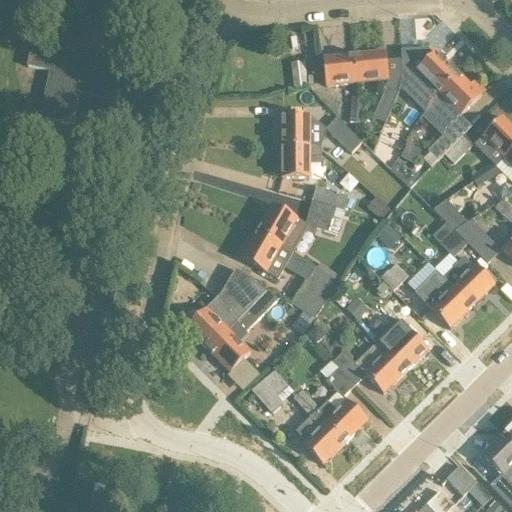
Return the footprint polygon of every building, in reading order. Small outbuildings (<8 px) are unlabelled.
[(71,19),(67,39),(67,42),(33,35),(26,69),(48,74),(39,120),(72,127),(79,96),(113,103),(120,69),(97,64),(101,50),(126,55),(133,21),(106,15),(104,26),(71,19)] [(399,85),(398,91),(424,116),(426,111),(430,107),(429,105),(458,77),(435,54),(432,57),(426,51),(399,52),(399,63),(400,75),(399,85)] [(385,55),(353,58),(356,87),(388,84),(385,55)] [(325,90),(356,87),(353,58),(322,61),(325,90)] [(307,90),(304,64),(290,67),(294,93),(307,90)] [(430,107),(426,111),(445,132),(441,137),(443,138),(427,153),(437,163),(444,157),(444,158),(463,139),(452,127),(480,99),(458,77),(429,105),(430,107)] [(372,121),(384,125),(397,95),(385,90),(372,121)] [(350,112),(361,114),(362,101),(351,99),(350,112)] [(359,126),(361,114),(350,112),(348,125),(359,126)] [(281,118),(281,150),(309,149),(309,118),(281,118)] [(373,156),(362,145),(337,120),(326,132),(351,156),(357,151),(368,161),(373,156)] [(511,130),(501,120),(481,140),(503,162),(504,162),(511,154),(511,130)] [(454,167),(472,148),(463,139),(444,158),(454,167)] [(421,153),(407,146),(400,160),(414,167),(421,153)] [(317,149),(309,149),(281,150),(281,181),(309,181),(309,167),(320,167),(320,152),(317,149)] [(390,173),(409,191),(416,185),(411,180),(407,181),(400,174),(400,169),(394,165),(390,173)] [(482,173),(488,182),(499,175),(494,168),(492,166),(482,173)] [(488,182),(482,173),(471,180),(477,189),(488,182)] [(312,204),(344,213),(348,199),(316,190),(312,204)] [(390,213),(376,199),(366,210),(379,223),(390,213)] [(504,219),(511,211),(502,202),(495,211),(504,219)] [(446,203),(433,213),(454,234),(467,226),(446,203)] [(272,207),(256,234),(293,255),(308,229),(328,235),(335,212),(344,214),(344,213),(312,204),(305,226),(272,207)] [(501,253),(472,225),(469,228),(467,226),(454,234),(487,267),(501,253)] [(376,240),(388,252),(400,240),(387,227),(380,234),(376,240)] [(433,240),(453,260),(465,248),(444,228),(433,240)] [(293,255),(256,234),(240,262),(266,277),(266,276),(277,283),(293,255)] [(511,263),(511,242),(502,253),(511,263)] [(407,280),(388,260),(373,275),(392,295),(407,280)] [(463,260),(453,270),(443,280),(451,289),(471,309),(494,287),(474,267),(472,269),(463,260)] [(315,270),(291,306),(314,322),(338,285),(315,270)] [(235,272),(221,296),(186,331),(208,353),(265,295),(247,277),(235,272)] [(448,332),(471,309),(451,289),(428,311),(448,332)] [(265,295),(208,353),(230,376),(251,355),(240,345),(248,337),(246,335),(253,327),(254,328),(278,303),(268,292),(265,295)] [(356,301),(345,312),(357,324),(368,312),(356,301)] [(302,337),(309,326),(299,319),(292,329),(302,337)] [(367,336),(375,346),(405,375),(427,353),(407,332),(397,342),(389,333),(381,341),(371,331),(367,336)] [(405,375),(375,346),(354,367),(343,355),(332,365),(338,372),(337,372),(354,390),(365,379),(383,397),(405,375)] [(347,404),(346,405),(343,401),(354,390),(337,372),(325,383),(336,394),(319,412),(315,416),(344,445),(366,423),(347,404)] [(275,374),(251,395),(271,418),(283,407),(275,399),(287,389),(275,374)] [(301,393),(301,392),(294,384),(288,389),(295,398),(301,393)] [(310,403),(301,393),(295,398),(293,400),(302,410),(310,403)] [(322,467),(344,445),(315,416),(319,412),(310,403),(302,410),(311,419),(295,435),(305,445),(303,448),(322,467)] [(481,459),(502,480),(511,469),(511,445),(504,437),(481,459)] [(93,498),(98,475),(89,473),(84,496),(93,498)] [(466,498),(475,489),(459,474),(450,483),(466,498)] [(511,490),(510,488),(499,498),(511,511),(511,490)] [(474,502),(481,509),(490,500),(483,493),(474,502)] [(450,511),(454,509),(439,495),(421,511),(450,511)]
